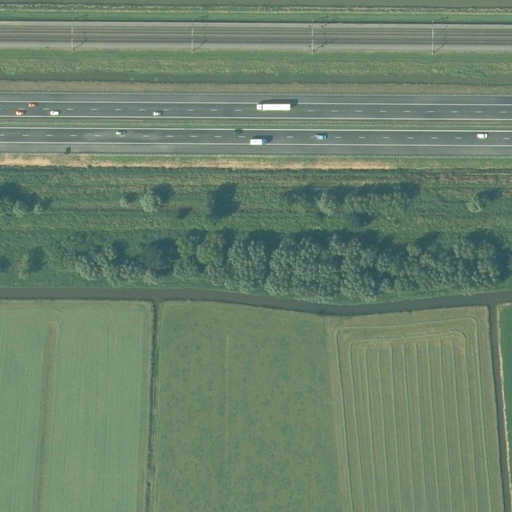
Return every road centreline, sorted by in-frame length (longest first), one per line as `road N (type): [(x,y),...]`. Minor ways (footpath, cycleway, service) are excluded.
road 1 (motorway): [(511,112),(0,107)]
road 2 (motorway): [(0,135),(511,138)]
road 3 (track): [(0,13),(511,15)]
